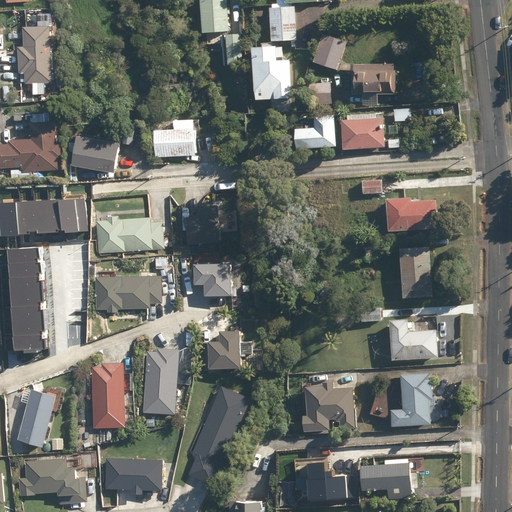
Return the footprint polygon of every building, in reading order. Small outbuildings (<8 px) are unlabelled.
[(198,0),(201,34),(228,32),(226,0),(198,0)] [(269,9),(271,42),(297,40),(295,7),(269,9)] [(25,74),(25,85),(52,84),(50,27),(22,28),(23,47),(17,48),(18,74),(25,74)] [(225,36),(227,67),(242,66),(240,34),(225,36)] [(341,59),(347,43),(322,34),(312,63),(338,72),(352,71),(352,95),(363,95),(362,105),(377,106),(377,95),(396,95),(396,65),(346,65),(341,59)] [(251,48),(253,101),(292,99),(290,61),(283,61),(282,48),(276,48),(276,47),(251,48)] [(309,84),(309,105),(331,104),(331,83),(328,83),(328,79),(321,79),(321,84),(309,84)] [(394,110),(394,122),(412,121),(412,109),(394,110)] [(340,121),(342,150),(385,148),(383,119),(376,120),(375,114),(361,114),(361,120),(340,121)] [(0,169),(23,168),(23,173),(58,171),(57,159),(60,159),(60,144),(55,144),(54,123),(46,123),(45,115),(35,115),(35,124),(30,124),(31,140),(8,141),(8,145),(0,145),(0,169)] [(294,130),(296,150),(336,148),(334,115),(313,117),(314,129),(294,130)] [(269,117),(248,118),(248,138),(250,138),(250,154),(269,154),(269,117)] [(154,131),(155,158),(194,156),(193,129),(154,131)] [(75,137),(70,167),(114,174),(119,145),(75,137)] [(388,140),(388,149),(400,148),(400,140),(388,140)] [(361,181),(362,196),(383,194),(382,180),(361,181)] [(204,198),(196,198),(195,217),(202,217),(204,198)] [(386,200),(388,233),(438,230),(436,201),(411,203),(411,199),(386,200)] [(99,220),(101,252),(167,248),(166,221),(154,222),(154,216),(121,219),(121,216),(111,216),(111,219),(99,220)] [(365,248),(369,261),(387,256),(384,243),(365,248)] [(399,250),(402,300),(433,298),(429,248),(399,250)] [(236,262),(199,262),(199,282),(210,282),(210,293),(236,293),(236,262)] [(13,302),(13,324),(59,324),(59,296),(53,296),(53,283),(43,283),(43,264),(29,264),(29,268),(15,268),(15,281),(24,281),(25,283),(23,283),(23,302),(13,302)] [(164,275),(98,276),(99,309),(110,308),(110,311),(121,310),(121,308),(154,307),(154,302),(165,302),(164,275)] [(360,309),(361,323),(382,322),(381,308),(360,309)] [(389,322),(392,362),(439,358),(437,330),(409,332),(408,321),(389,322)] [(213,340),(214,367),(246,365),(245,329),(225,330),(225,340),(213,340)] [(19,341),(3,342),(4,365),(20,364),(19,341)] [(39,350),(48,350),(48,342),(39,341),(39,350)] [(178,413),(182,349),(160,348),(160,351),(150,351),(146,411),(178,413)] [(128,426),(126,362),(104,363),(104,366),(95,366),(97,427),(128,426)] [(390,409),(391,426),(431,424),(430,405),(435,404),(435,395),(431,395),(430,372),(401,374),(403,408),(390,409)] [(302,415),(303,431),(330,430),(329,419),(336,419),(336,420),(340,420),(340,428),(356,427),(354,387),(333,388),(332,381),(322,381),(321,384),(305,385),(306,414),(302,415)] [(192,474),(215,484),(254,398),(225,385),(196,450),(201,453),(192,474)] [(167,458),(109,457),(109,487),(135,487),(135,491),(146,491),(146,488),(166,488),(167,458)] [(22,478),(23,495),(38,494),(38,492),(62,490),(62,503),(90,501),(88,476),(80,477),(79,465),(70,466),(70,458),(28,461),(29,478),(22,478)] [(409,461),(378,463),(377,458),(373,458),(373,463),(359,464),(359,468),(361,490),(387,488),(387,498),(411,497),(410,478),(409,461)] [(321,472),(324,499),(350,496),(346,469),(321,472)]
